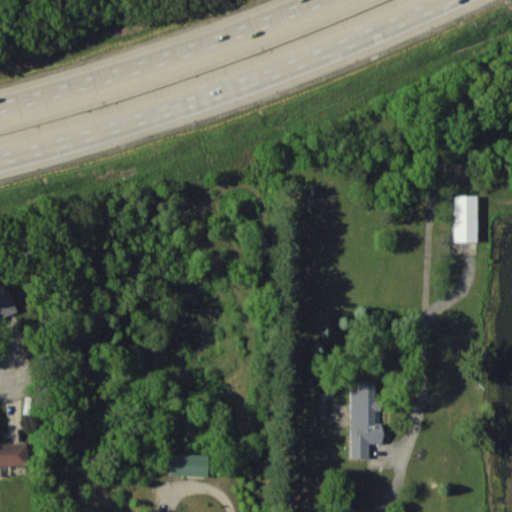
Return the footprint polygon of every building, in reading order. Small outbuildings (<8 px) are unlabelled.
[(454,240),(477,241),(477,195),(454,195),(454,240)] [(0,318),(17,311),(8,290),(0,293),(0,318)] [(350,457),(369,457),(369,442),(382,442),(382,422),(375,422),(375,381),(358,381),(358,390),(350,390),(350,457)] [(0,465),(28,465),(27,442),(0,443),(0,465)] [(170,474),(206,475),(207,453),(171,452),(170,474)]
